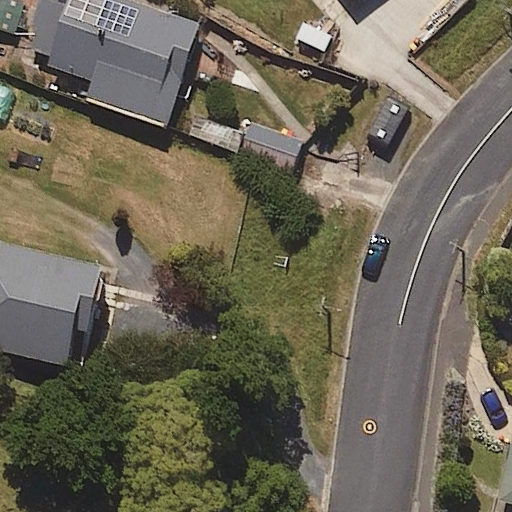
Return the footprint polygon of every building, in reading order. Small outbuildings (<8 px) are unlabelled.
[(29,7),(12,0),(0,0),(0,36),(15,43),(29,7)] [(79,0),(75,14),(41,2),(33,28),(39,30),(32,51),(50,57),(46,68),(92,84),(85,105),(167,132),(201,30),(112,0),(79,0)] [(389,49),(335,29),(323,63),(377,82),(389,49)] [(302,139),(251,121),(240,151),(291,169),(302,139)] [(0,353),(71,370),(79,335),(92,338),(107,273),(0,248),(0,353)] [(511,454),(500,502),(511,505),(511,454)]
